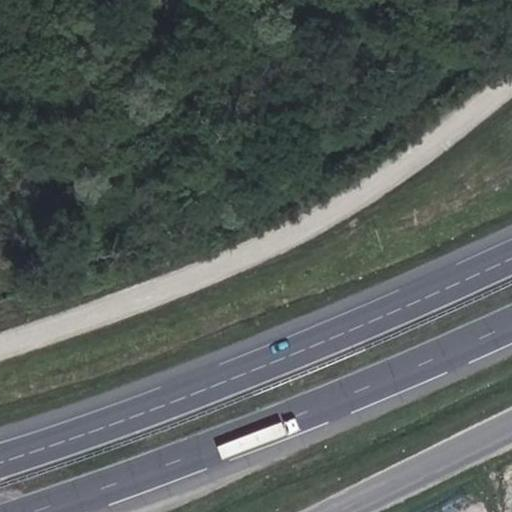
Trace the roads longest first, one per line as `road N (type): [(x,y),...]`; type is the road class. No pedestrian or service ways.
road 1 (trunk): [(511,255),(198,393),(24,446)]
road 2 (trunk): [(43,511),(234,444),(511,320)]
road 3 (unclassified): [(340,511),(511,430)]
